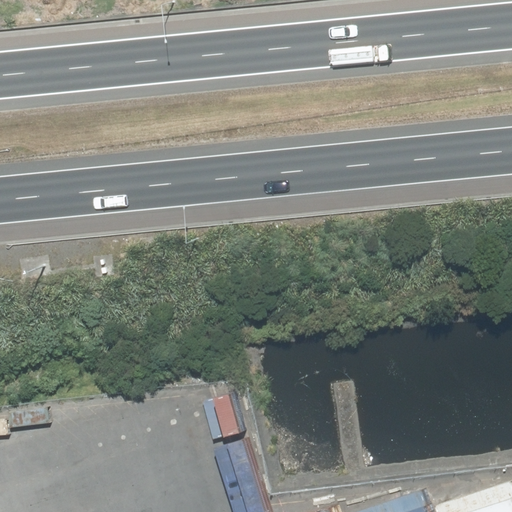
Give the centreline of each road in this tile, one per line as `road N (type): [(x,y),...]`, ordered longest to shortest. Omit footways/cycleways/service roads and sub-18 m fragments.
road 1 (motorway): [(511,150),(0,199)]
road 2 (motorway): [(0,76),(511,28)]
